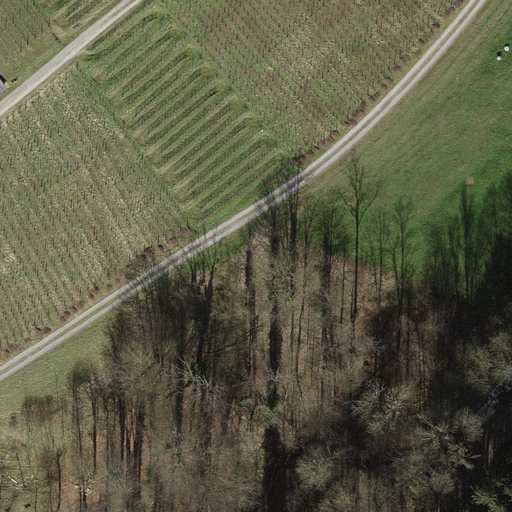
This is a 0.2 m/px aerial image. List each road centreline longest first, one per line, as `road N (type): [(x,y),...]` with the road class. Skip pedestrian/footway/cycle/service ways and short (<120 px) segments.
road 1 (track): [(477,0),(402,92),(315,172),(0,370)]
road 2 (track): [(0,111),(140,0)]
